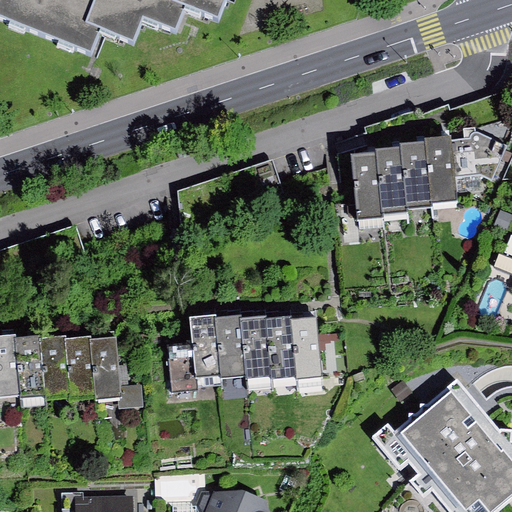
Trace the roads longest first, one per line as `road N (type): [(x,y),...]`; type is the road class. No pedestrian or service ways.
road 1 (residential): [(0,233),(451,88),(490,61),(511,19)]
road 2 (primary): [(0,173),(511,5)]
